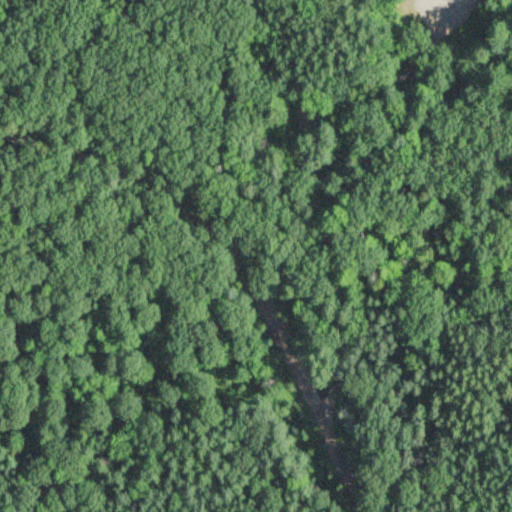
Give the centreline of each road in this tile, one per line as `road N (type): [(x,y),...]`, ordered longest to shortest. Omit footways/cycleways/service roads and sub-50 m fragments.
road 1 (residential): [(365,511),(270,307),(233,251),(180,197),(110,157),(0,121)]
road 2 (track): [(308,389),(337,341),(330,262),(301,180),(302,143),(320,117),(413,68),(421,48),(407,9)]
road 3 (track): [(256,0),(302,143)]
